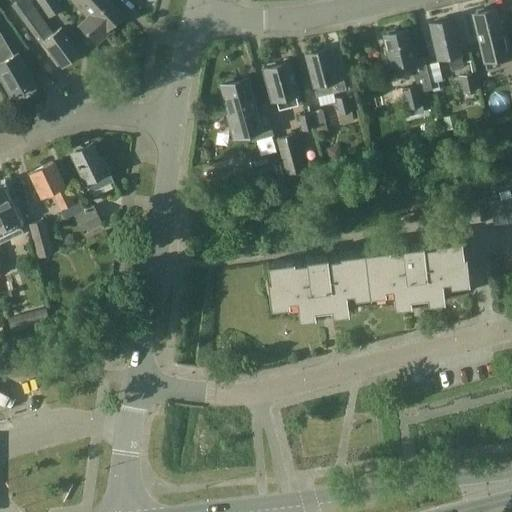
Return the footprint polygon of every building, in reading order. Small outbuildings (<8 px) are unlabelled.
[(37,0),(49,17),(58,10),(51,0),(37,0)] [(70,0),(87,18),(80,26),(93,40),(104,30),(105,31),(123,14),(109,0),(70,0)] [(61,28),(53,34),(35,10),(22,20),(57,66),(60,64),(62,66),(79,53),(61,28)] [(475,14),(472,15),(479,47),(483,63),(510,57),(506,41),(503,27),(500,27),(496,10),(485,12),(482,10),(476,11),(475,14)] [(434,24),(428,25),(436,60),(447,57),(449,67),(462,64),(459,54),(460,54),(452,20),(446,21),(445,18),(434,21),(434,24)] [(386,36),(382,37),(389,67),(394,66),(397,78),(412,75),(409,62),(417,60),(413,46),(410,46),(406,31),(396,33),(394,31),(387,33),(386,36)] [(13,56),(5,43),(0,34),(0,76),(11,96),(34,82),(17,54),(13,56)] [(304,55),(312,86),(315,97),(344,90),(341,78),(339,79),(336,67),(333,67),(328,49),(318,52),(315,50),(308,52),(307,54),(304,55)] [(266,68),(263,69),(271,101),(275,100),(277,110),(296,104),(293,95),(296,94),(287,62),(276,65),(273,64),(267,65),(266,68)] [(438,62),(426,65),(430,82),(441,80),(438,62)] [(470,75),(458,77),(462,93),(474,91),(470,75)] [(224,85),(221,86),(229,117),(233,117),(235,126),(254,121),(252,111),(254,111),(245,79),(234,82),(231,80),(225,82),(224,85)] [(416,86),(400,89),(405,109),(421,105),(416,86)] [(346,97),(335,99),(339,115),(350,112),(346,97)] [(308,114),(298,117),(302,131),(312,129),(308,114)] [(276,142),(284,176),(285,178),(305,173),(294,137),(276,142)] [(73,153),(70,154),(84,183),(89,194),(112,182),(107,172),(102,158),(99,159),(92,144),(82,148),(80,147),(73,150),(73,153)] [(73,215),(84,210),(79,201),(72,204),(52,163),(30,174),(41,197),(52,191),(66,220),(73,216),(73,215)] [(0,187),(0,242),(23,232),(17,220),(1,187),(0,187)] [(511,197),(500,201),(507,224),(511,222),(511,197)] [(507,224),(500,201),(487,204),(493,228),(507,224)] [(84,211),(84,210),(73,215),(73,216),(74,216),(81,231),(100,222),(93,207),(84,211)] [(43,222),(30,225),(39,257),(53,253),(43,222)] [(267,280),(265,280),(269,307),(295,304),(297,318),(313,316),(312,310),(329,308),(330,314),(346,312),(344,293),(351,292),(352,297),(383,293),(382,288),(390,287),(392,307),(409,305),(408,297),(425,295),(426,302),(442,300),(440,286),(467,282),(463,255),(461,255),(459,239),(433,243),(433,245),(421,246),(420,244),(400,247),(400,249),(387,251),(387,248),(337,255),(337,257),(325,259),(324,256),(304,259),(304,261),(291,263),(291,260),(265,264),(267,280)] [(12,334),(22,331),(18,316),(8,319),(12,334)]
